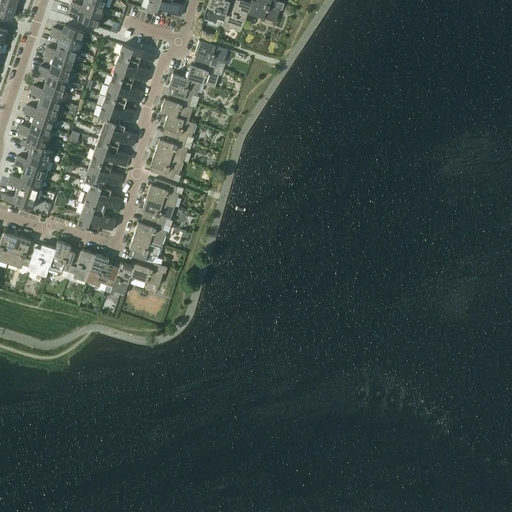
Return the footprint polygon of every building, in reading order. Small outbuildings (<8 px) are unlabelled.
[(73,2),(71,6),(101,16),(105,7),(85,0),(83,0),(82,5),(73,2)] [(183,10),(154,0),(148,0),(146,9),(166,16),(167,11),(181,15),(183,10)] [(154,0),(183,10),(185,4),(172,0),(154,0)] [(218,19),(223,21),(230,1),(228,0),(208,0),(203,18),(216,22),(218,19)] [(230,1),(223,21),(224,21),(222,26),(228,31),(230,27),(241,31),(247,12),(251,2),(250,2),(243,0),(236,0),(236,3),(230,1)] [(256,0),(251,0),(250,2),(251,2),(247,12),(275,22),(280,8),(282,9),(284,3),(275,0),(256,0)] [(0,19),(5,21),(7,20),(8,17),(12,18),(16,6),(0,1),(0,19)] [(101,16),(71,6),(70,11),(79,14),(77,19),(98,26),(101,16)] [(53,27),(52,31),(81,41),(85,31),(64,24),(63,30),(53,27)] [(60,39),(58,44),(78,51),(81,41),(52,31),(50,36),(60,39)] [(199,54),(197,60),(217,66),(219,61),(223,62),(227,49),(199,39),(194,53),(199,54)] [(46,46),(45,50),(75,60),(78,51),(58,44),(56,49),(46,46)] [(122,44),(119,54),(139,61),(140,56),(154,61),(156,55),(122,44)] [(53,58),(51,63),(72,70),(75,60),(45,50),(43,55),(53,58)] [(119,54),(115,65),(149,76),(151,70),(137,66),(139,61),(119,54)] [(191,64),(186,77),(201,82),(215,87),(219,73),(215,72),(217,66),(197,60),(195,65),(191,64)] [(40,65),(39,70),(68,80),(72,70),(51,63),(49,68),(40,65)] [(115,65),(112,75),(132,81),(134,77),(147,81),(149,76),(115,65)] [(46,77),(45,83),(65,89),(68,80),(39,70),(37,74),(46,77)] [(173,88),(171,93),(191,100),(193,94),(197,96),(201,82),(186,77),(173,72),(168,86),(173,88)] [(112,75),(108,85),(142,96),(144,91),(131,86),(132,81),(112,75)] [(34,84),(32,89),(62,99),(65,89),(45,83),(43,88),(34,84)] [(104,83),(100,94),(105,95),(125,102),(127,97),(140,102),(142,96),(108,85),(104,83)] [(40,97),(38,102),(59,109),(62,99),(32,89),(30,93),(40,97)] [(160,111),(168,113),(189,120),(193,107),(189,106),(191,100),(171,93),(169,99),(165,97),(160,111)] [(105,95),(102,105),(135,117),(137,111),(124,107),(125,102),(105,95)] [(27,104),(25,108),(55,118),(59,109),(38,102),(36,107),(27,104)] [(98,116),(105,118),(118,122),(120,118),(133,122),(135,117),(102,105),(98,116)] [(33,116),(32,121),(52,128),(55,118),(25,108),(24,113),(33,116)] [(168,128),(166,134),(186,140),(188,135),(192,136),(196,122),(189,120),(168,113),(163,126),(168,128)] [(105,118),(101,128),(135,140),(137,134),(123,129),(125,124),(118,122),(105,118)] [(20,123),(19,128),(49,138),(52,128),(32,121),(30,126),(20,123)] [(27,135),(25,140),(25,141),(46,147),(49,138),(19,128),(17,132),(27,135)] [(101,128),(98,139),(118,145),(120,141),(133,145),(135,140),(101,128)] [(159,138),(155,151),(183,161),(188,147),(184,146),(186,140),(166,134),(164,139),(159,138)] [(30,148),(29,153),(49,160),(53,149),(46,147),(25,141),(25,140),(23,139),(21,144),(30,148)] [(98,139),(95,149),(128,160),(130,154),(117,150),(118,145),(98,139)] [(95,149),(91,159),(111,166),(113,161),(126,166),(128,160),(95,149)] [(183,161),(155,151),(150,164),(155,166),(153,172),(173,178),(175,173),(179,174),(183,161)] [(17,155),(16,159),(46,169),(49,160),(29,153),(27,158),(17,155)] [(24,167),(22,172),(43,179),(46,169),(16,159),(14,164),(24,167)] [(91,159),(88,169),(121,181),(123,175),(110,170),(111,166),(91,159)] [(84,180),(91,182),(104,187),(104,186),(106,182),(119,186),(121,181),(88,169),(84,180)] [(11,174),(9,179),(39,189),(43,179),(22,172),(20,177),(11,174)] [(17,186),(16,191),(36,198),(39,189),(9,179),(8,183),(17,186)] [(151,183),(146,196),(175,206),(179,192),(176,191),(178,185),(158,179),(156,184),(151,183)] [(91,182),(88,192),(121,204),(123,198),(110,193),(111,189),(104,186),(104,187),(91,182)] [(36,198),(16,191),(14,197),(4,193),(3,198),(33,208),(36,198)] [(81,202),(84,203),(104,209),(106,205),(119,209),(121,204),(88,192),(85,191),(81,202)] [(58,194),(55,202),(61,204),(64,196),(58,194)] [(147,211),(145,217),(165,223),(167,218),(170,219),(175,206),(146,196),(142,210),(147,211)] [(84,203),(81,213),(114,224),(116,218),(103,214),(104,209),(84,203)] [(114,224),(81,213),(77,223),(97,230),(99,225),(112,230),(114,224)] [(138,221),(134,234),(162,244),(167,230),(163,229),(165,223),(145,217),(143,222),(138,221)] [(0,260),(8,263),(17,235),(4,230),(3,235),(0,234),(0,260)] [(132,255),(141,258),(152,261),(154,256),(158,257),(162,244),(134,234),(129,247),(134,249),(132,255)] [(22,264),(28,266),(35,246),(29,244),(31,239),(17,235),(8,263),(21,268),(22,264)] [(63,269),(69,271),(75,251),(70,249),(71,245),(58,240),(55,248),(48,269),(49,269),(62,273),(63,269)] [(46,276),(49,269),(48,269),(55,248),(42,243),(40,248),(35,246),(28,266),(27,270),(46,276)] [(73,277),(86,281),(96,253),(82,248),(81,253),(75,251),(69,271),(74,273),(73,277)] [(101,282),(106,284),(113,264),(108,262),(109,257),(96,253),(86,281),(100,286),(101,282)] [(135,262),(133,266),(134,266),(130,275),(131,276),(159,285),(163,271),(165,272),(167,266),(152,261),(141,258),(140,263),(135,262)] [(113,264),(106,284),(112,286),(111,290),(124,294),(131,276),(130,275),(134,266),(133,266),(120,261),(119,266),(113,264)]
